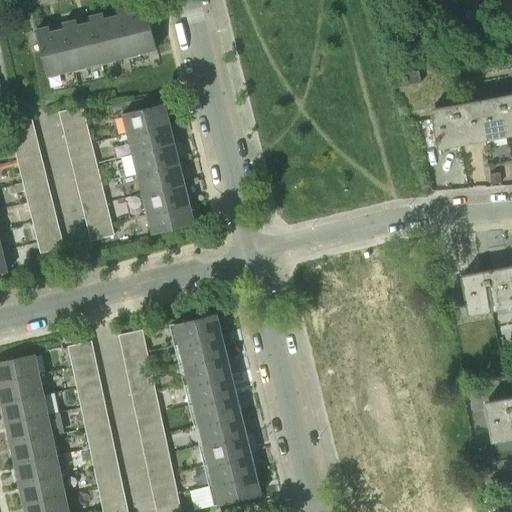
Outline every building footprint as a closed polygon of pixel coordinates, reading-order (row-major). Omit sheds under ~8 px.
[(48,27),(35,30),(45,71),(56,68),(58,74),(75,70),(73,64),(83,61),(85,67),(102,63),(100,57),(111,55),(112,60),(129,56),(128,50),(138,48),(140,54),(156,50),(146,9),(131,13),(129,7),(117,10),(118,16),(104,20),(102,14),(89,17),(91,23),(77,27),(75,20),(62,23),(64,30),(50,33),(48,27)] [(469,9),(463,16),(471,23),(477,16),(469,9)] [(419,71),(401,74),(403,86),(421,83),(419,71)] [(511,135),(511,93),(500,96),(507,137),(511,135)] [(507,137),(500,96),(477,100),(484,141),(507,137)] [(484,141),(477,100),(454,104),(461,145),(484,141)] [(128,134),(169,124),(164,104),(123,114),(128,134)] [(461,145),(454,104),(430,109),(431,119),(437,150),(461,145)] [(62,125),(85,119),(82,107),(59,112),(62,125)] [(12,137),(35,131),(32,119),(8,125),(12,137)] [(65,136),(88,130),(85,119),(62,125),(65,136)] [(174,145),(169,124),(128,134),(133,155),(174,145)] [(88,130),(65,136),(68,148),(91,143),(88,130)] [(35,131),(12,137),(14,149),(38,143),(35,131)] [(38,143),(14,149),(17,161),(41,155),(38,143)] [(91,143),(68,148),(71,160),(94,154),(93,150),(91,143)] [(174,145),(133,155),(138,174),(179,164),(174,145)] [(94,154),(71,160),(73,172),(97,166),(95,157),(94,154)] [(41,155),(17,161),(20,173),(44,167),(41,155)] [(492,183),(511,180),(511,164),(511,163),(498,165),(500,172),(490,173),(492,183)] [(179,164),(138,174),(143,194),(184,184),(179,164)] [(97,166),(73,172),(76,183),(100,177),(97,166)] [(44,167),(20,173),(23,184),(46,178),(44,167)] [(100,177),(76,183),(79,195),(103,189),(100,177)] [(46,178),(23,184),(26,196),(49,190),(46,178)] [(184,184),(143,194),(147,214),(189,204),(184,184)] [(103,189),(79,195),(82,207),(106,201),(103,189)] [(49,190),(26,196),(29,208),(52,202),(49,190)] [(106,201),(82,207),(85,218),(108,213),(106,201)] [(52,202),(29,208),(32,219),(55,213),(52,202)] [(189,204),(147,214),(153,235),(194,225),(189,204)] [(55,213),(32,219),(35,231),(58,225),(55,213)] [(108,213),(85,218),(88,230),(111,224),(108,213)] [(111,224),(88,230),(91,241),(114,236),(111,224)] [(58,225),(35,231),(38,242),(61,237),(58,225)] [(61,237),(38,242),(40,254),(64,248),(61,237)] [(511,307),(511,291),(508,268),(484,272),(491,311),(511,307)] [(491,311),(484,272),(460,276),(467,315),(491,311)] [(174,324),(179,345),(221,335),(216,314),(174,324)] [(121,348),(145,343),(142,331),(119,336),(121,348)] [(221,335),(179,345),(184,365),(226,355),(221,335)] [(70,359),(94,354),(92,342),(68,347),(70,359)] [(145,343),(121,348),(124,360),(147,355),(145,343)] [(0,383),(39,375),(34,354),(0,361),(0,383)] [(73,371),(97,366),(94,354),(70,359),(73,371)] [(147,355),(124,360),(126,372),(150,367),(147,355)] [(226,355),(184,365),(189,385),(231,375),(226,355)] [(75,383),(99,378),(97,366),(73,371),(75,383)] [(129,383),(152,378),(150,367),(126,372),(129,383)] [(0,395),(2,404),(43,395),(39,375),(0,383),(0,395)] [(231,375),(189,385),(194,405),(236,394),(231,375)] [(78,394),(102,389),(99,378),(75,383),(78,394)] [(131,395),(155,390),(152,378),(129,383),(131,395)] [(80,406),(104,401),(102,389),(78,394),(80,406)] [(134,407),(157,402),(155,390),(131,395),(134,407)] [(236,394),(194,405),(199,425),(240,414),(236,394)] [(6,424),(47,416),(43,395),(2,404),(6,424)] [(511,420),(508,399),(484,403),(486,412),(495,463),(511,459),(511,420)] [(83,418),(107,413),(104,401),(80,406),(83,418)] [(136,418),(160,413),(157,402),(134,407),(136,418)] [(85,430),(109,425),(107,413),(83,418),(85,430)] [(139,430),(162,425),(160,413),(136,418),(139,430)] [(240,414),(199,425),(204,445),(245,434),(240,414)] [(10,444),(51,436),(47,416),(6,424),(10,444)] [(88,441),(112,436),(109,425),(85,430),(88,441)] [(141,442),(165,437),(162,425),(139,430),(141,442)] [(245,434),(204,445),(209,464),(250,454),(245,434)] [(15,465),(56,456),(51,436),(10,444),(15,465)] [(90,453),(114,448),(112,436),(88,441),(90,453)] [(144,454),(167,449),(165,437),(141,442),(144,454)] [(93,465),(117,460),(114,448),(90,453),(93,465)] [(146,465),(170,461),(167,449),(144,454),(146,465)] [(250,454),(209,464),(214,484),(255,474),(250,454)] [(19,485),(60,476),(56,456),(15,465),(19,485)] [(95,477),(119,472),(117,460),(93,465),(95,477)] [(149,478),(172,473),(170,461),(146,465),(149,478)] [(98,488),(122,483),(119,472),(95,477),(98,488)] [(151,489),(175,484),(172,473),(149,478),(151,489)] [(255,474),(214,484),(219,505),(260,495),(255,474)] [(23,505),(64,496),(60,476),(19,485),(23,505)] [(100,500),(124,495),(122,483),(98,488),(100,500)] [(154,501),(177,496),(175,484),(151,489),(154,501)] [(194,488),(196,507),(214,504),(212,486),(194,488)] [(103,511),(127,507),(124,495),(100,500),(103,511)] [(24,511),(67,511),(64,496),(23,505),(24,511)] [(155,511),(158,511),(180,508),(177,496),(154,501),(155,511)]
